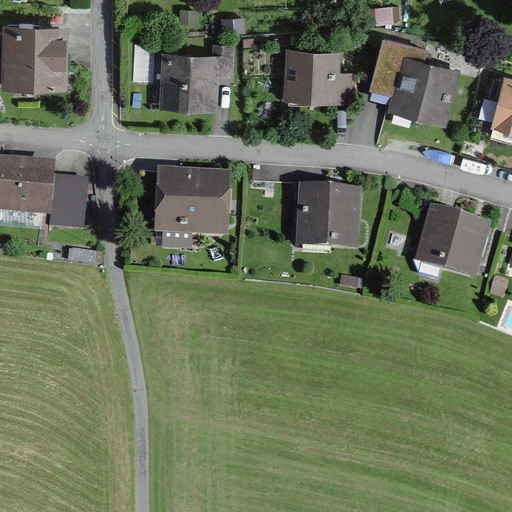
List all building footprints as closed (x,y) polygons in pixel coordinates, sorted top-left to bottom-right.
[(241,18),(225,19),(226,32),(241,31),(241,18)] [(8,30),(6,83),(55,84),(56,52),(62,52),(63,31),(33,30),(33,24),(19,24),(19,30),(8,30)] [(454,72),(421,64),(425,49),(384,38),(371,87),(397,93),(395,102),(411,106),(410,110),(442,118),(454,72)] [(214,46),(213,59),(167,56),(165,88),(170,88),(170,102),(212,104),(213,74),(231,75),(230,47),(214,46)] [(336,54),(291,52),(289,89),(302,90),(302,95),(333,97),(336,54)] [(506,105),(503,120),(496,118),(492,135),(511,140),(511,82),(506,81),(500,103),(506,105)] [(0,206),(45,211),(49,167),(2,163),(0,189),(0,206)] [(162,226),(222,229),(224,180),(178,177),(178,183),(143,181),(141,212),(162,213),(162,226)] [(54,178),(50,225),(79,228),(83,181),(54,178)] [(354,243),(356,198),(335,197),(335,192),(304,191),(301,237),(332,239),(332,242),(354,243)] [(472,272),(485,227),(435,212),(422,257),(414,261),(419,273),(438,279),(442,263),(472,272)] [(73,260),(99,264),(100,255),(74,251),(73,260)]
